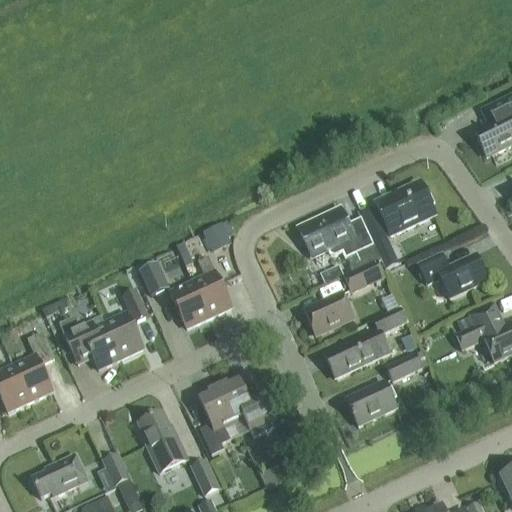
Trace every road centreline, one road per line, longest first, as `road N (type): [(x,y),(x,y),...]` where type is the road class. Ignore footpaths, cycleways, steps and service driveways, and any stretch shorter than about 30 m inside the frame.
road 1 (residential): [(269,325),(241,256),(251,232),(404,157),(427,151),(443,158),(511,252)]
road 2 (residential): [(0,458),(269,325)]
road 3 (residential): [(511,436),(366,507)]
road 4 (residential): [(336,449),(280,331),(269,325)]
